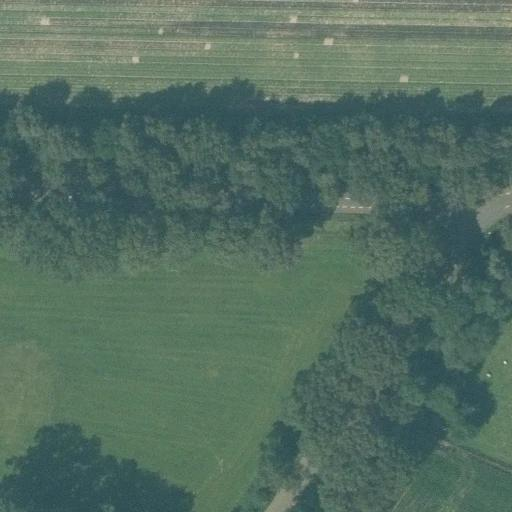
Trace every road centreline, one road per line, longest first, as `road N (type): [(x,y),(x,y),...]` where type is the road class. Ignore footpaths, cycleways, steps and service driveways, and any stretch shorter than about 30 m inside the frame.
road 1 (unclassified): [(470,202),(0,190)]
road 2 (unclassified): [(278,511),(457,246),(470,202)]
